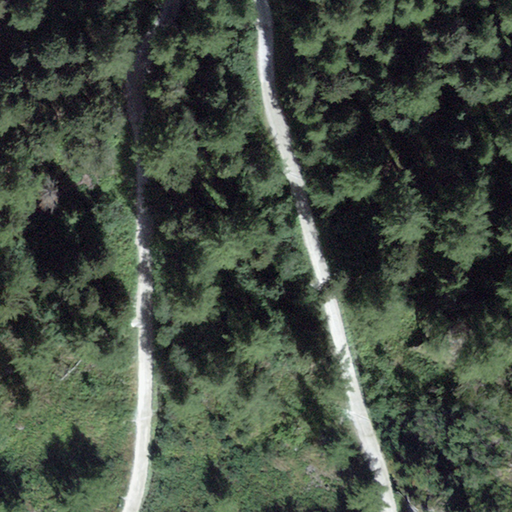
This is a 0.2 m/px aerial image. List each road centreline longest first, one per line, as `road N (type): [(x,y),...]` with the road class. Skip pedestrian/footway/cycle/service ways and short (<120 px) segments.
road 1 (track): [(261,0),(270,94),(390,511)]
road 2 (track): [(129,511),(144,425),(138,99),(172,0)]
